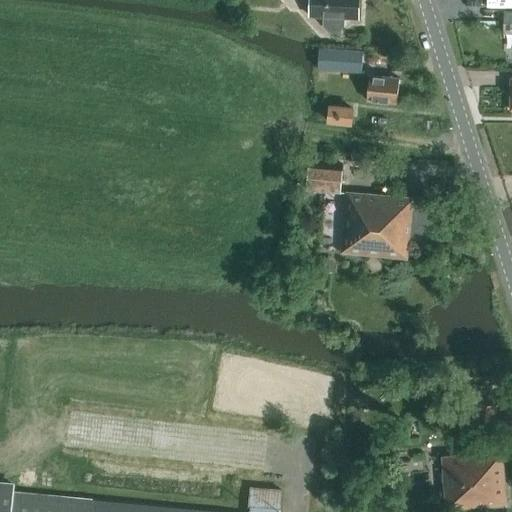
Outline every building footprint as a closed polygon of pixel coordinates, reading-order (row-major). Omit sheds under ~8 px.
[(309,0),(309,18),(323,19),(322,26),(328,33),(338,33),(344,28),(344,19),(359,20),(360,0),(309,0)] [(362,72),(364,51),(320,48),(318,69),(362,72)] [(398,102),(401,77),(375,75),(373,100),(398,102)] [(353,122),(354,109),(332,107),(330,120),(353,122)] [(306,164),(304,192),(337,195),(340,167),(306,164)] [(346,196),(341,250),(410,255),(414,201),(346,196)] [(464,428),(495,432),(499,404),(468,400),(464,428)] [(508,503),(504,452),(443,457),(447,508),(508,503)] [(253,473),(251,511),(282,511),(284,474),(253,473)] [(0,483),(0,511),(226,511),(15,492),(16,486),(0,483)]
